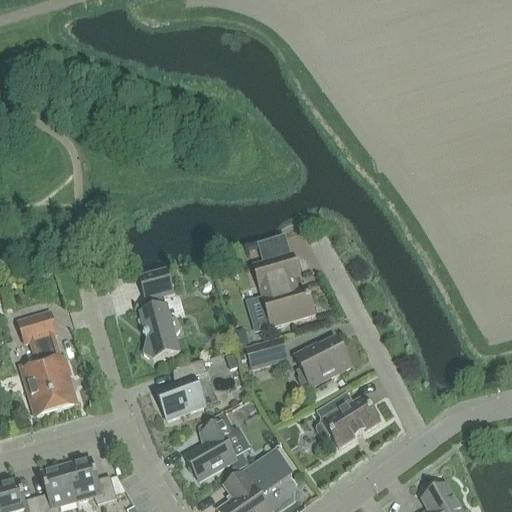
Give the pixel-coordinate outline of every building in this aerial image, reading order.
[(252,270),(270,330),(314,318),(305,288),(295,291),(292,283),(300,281),(293,257),(287,237),(258,246),(264,266),(252,270)] [(150,316),(140,319),(147,344),(142,357),(151,365),(179,357),(174,338),(177,337),(180,333),(180,330),(180,326),(178,322),(173,321),(169,321),(165,304),(163,300),(173,297),(168,276),(141,284),(147,305),(150,316)] [(19,329),(25,350),(29,349),(34,364),(23,368),(39,419),(77,408),(69,381),(73,380),(66,358),(60,360),(55,341),(57,340),(51,319),(19,329)] [(247,351),(252,369),(287,360),(282,342),(247,351)] [(351,371),(336,343),(313,354),(312,352),(294,361),(303,379),(299,381),(298,385),(302,392),(306,393),(309,391),(310,393),(351,371)] [(202,363),(199,364),(175,372),(179,385),(156,394),(167,424),(205,409),(193,381),(208,375),(202,363)] [(238,363),(225,363),(225,386),(238,387),(238,363)] [(325,443),(331,439),(339,452),(379,426),(377,424),(379,420),(375,414),(371,414),(363,400),(353,406),(347,396),(317,415),(323,426),(317,430),(315,434),(320,442),(325,443)] [(208,447),(184,461),(199,485),(236,463),(223,440),(231,434),(225,423),(202,436),(208,447)] [(267,511),(256,494),(288,471),(276,454),(224,490),(233,503),(219,511),(267,511)] [(76,504),(92,500),(97,508),(116,503),(110,479),(97,483),(90,461),(66,468),(76,504)] [(76,504),(66,468),(40,475),(46,498),(36,501),(38,511),(59,511),(59,509),(76,504)] [(38,511),(35,501),(24,504),(17,481),(0,485),(0,511),(38,511)] [(426,511),(459,511),(446,489),(422,503),(426,511)]
